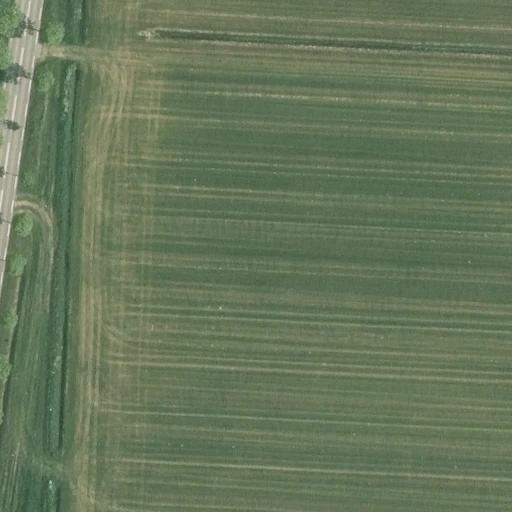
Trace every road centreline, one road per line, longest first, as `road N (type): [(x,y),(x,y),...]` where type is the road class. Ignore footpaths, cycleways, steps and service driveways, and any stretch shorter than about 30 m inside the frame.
road 1 (track): [(65,0),(40,511)]
road 2 (primary): [(0,202),(29,0)]
